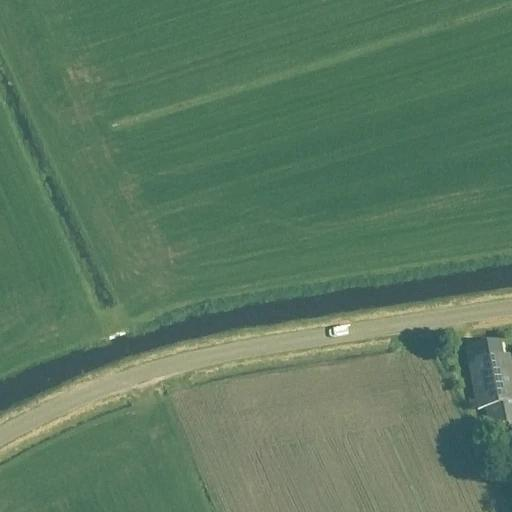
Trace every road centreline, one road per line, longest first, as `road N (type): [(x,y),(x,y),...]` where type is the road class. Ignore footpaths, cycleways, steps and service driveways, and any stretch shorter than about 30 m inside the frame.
road 1 (unclassified): [(0,442),(70,406),(204,362),(511,310)]
road 2 (track): [(0,364),(141,311)]
